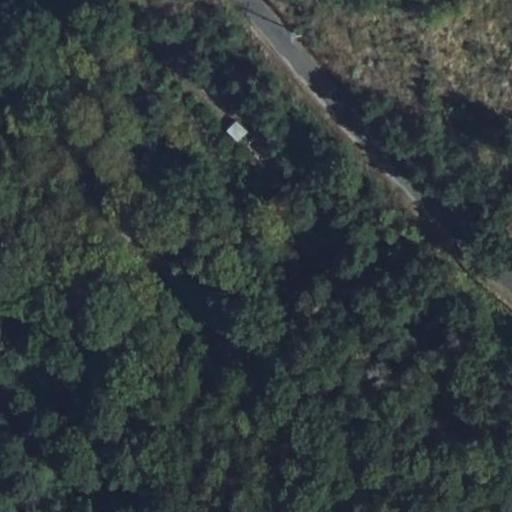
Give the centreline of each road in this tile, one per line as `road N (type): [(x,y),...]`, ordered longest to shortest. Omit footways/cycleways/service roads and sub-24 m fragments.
road 1 (track): [(314,511),(239,356),(154,256),(62,170),(43,74),(54,0)]
road 2 (tertiary): [(511,278),(313,66),(262,0)]
